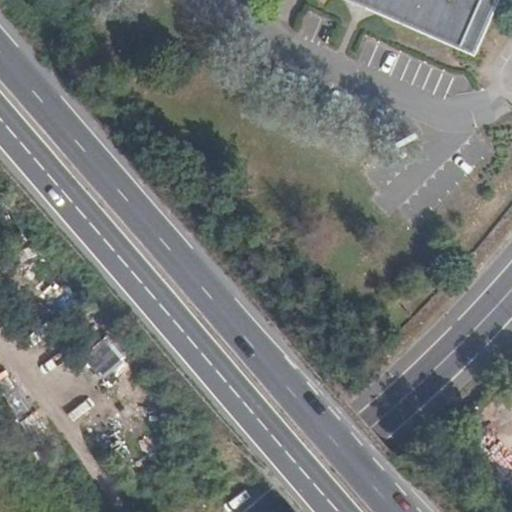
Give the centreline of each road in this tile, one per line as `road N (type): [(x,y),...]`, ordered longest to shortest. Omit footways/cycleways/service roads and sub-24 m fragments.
road 1 (trunk): [(398,511),(0,56)]
road 2 (trunk): [(0,119),(342,511)]
road 3 (secondary): [(271,511),(511,289)]
